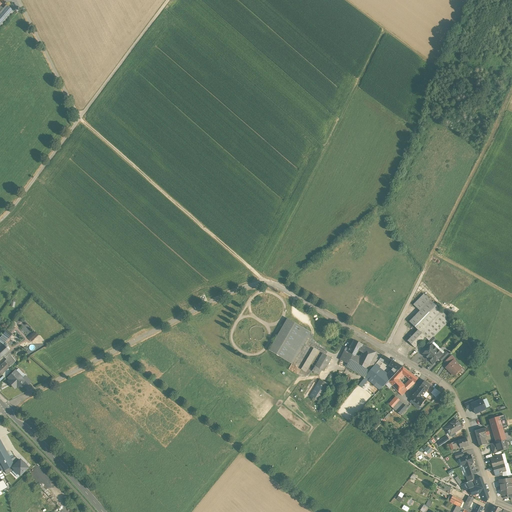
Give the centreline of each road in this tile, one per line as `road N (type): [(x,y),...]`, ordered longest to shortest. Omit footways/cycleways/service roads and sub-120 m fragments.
road 1 (residential): [(6,409),(235,291),(269,284),(441,382),(465,423),(491,501)]
road 2 (track): [(259,277),(384,30),(343,0)]
road 3 (track): [(314,511),(114,352)]
road 4 (track): [(265,284),(79,120)]
road 5 (track): [(511,96),(423,272)]
road 6 (track): [(79,120),(168,0)]
road 7 (tertiary): [(101,511),(6,409)]
